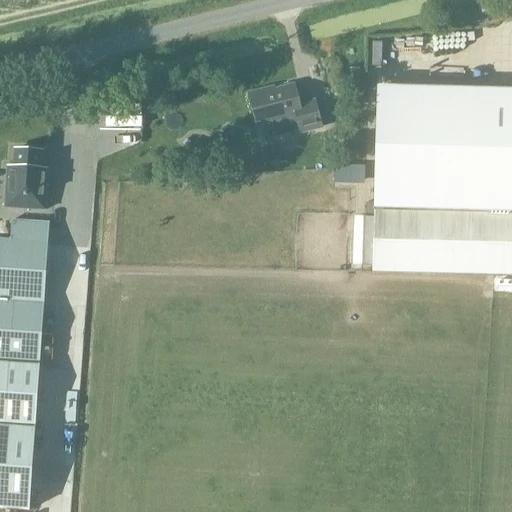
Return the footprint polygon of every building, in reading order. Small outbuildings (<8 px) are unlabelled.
[(350,78),(358,78),(359,69),(350,69),(350,78)] [(256,126),(273,122),(277,138),(320,128),(314,102),(299,106),(294,86),(275,90),(275,87),(248,94),(256,126)] [(511,91),(378,88),(374,208),(497,211),(511,211),(511,91)] [(9,169),(7,208),(46,211),(49,171),(43,171),(45,153),(16,151),(15,169),(9,169)] [(334,184),(349,184),(364,184),(364,166),(335,166),(335,170),(334,184)] [(374,208),(372,272),(511,275),(511,211),(497,211),(374,208)] [(364,218),(362,265),(371,266),(373,219),(364,218)] [(0,508),(30,510),(49,224),(11,221),(10,241),(0,240),(0,508)]
